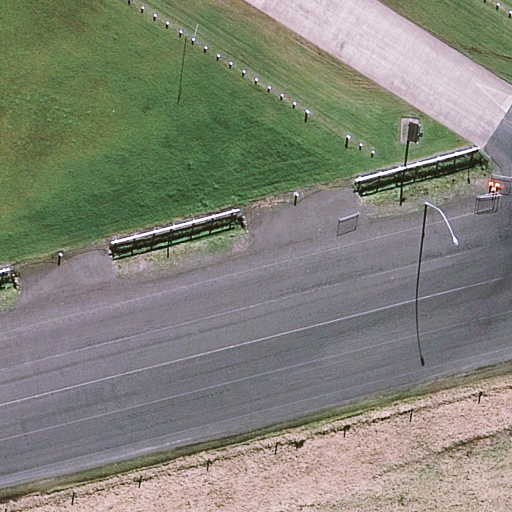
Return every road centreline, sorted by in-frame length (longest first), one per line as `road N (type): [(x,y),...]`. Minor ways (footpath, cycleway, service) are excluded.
road 1 (unclassified): [(0,394),(511,270)]
road 2 (unclassified): [(511,122),(317,0)]
